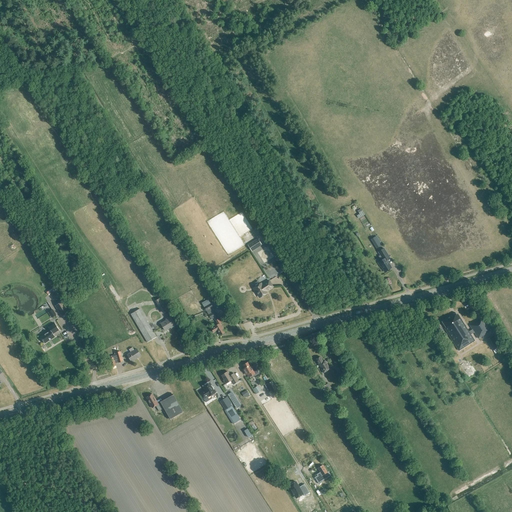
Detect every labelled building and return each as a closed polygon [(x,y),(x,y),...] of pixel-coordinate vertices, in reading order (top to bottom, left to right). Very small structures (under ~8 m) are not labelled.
[(381,233),(374,235),(377,243),(384,241),(381,233)] [(252,251),(262,245),(258,238),(248,245),(252,251)] [(381,266),(385,272),(391,268),(387,260),(390,258),(384,248),(378,252),(383,260),(378,263),(380,267),(381,266)] [(261,284),(254,289),(259,297),(267,292),(266,291),(273,287),(269,281),(262,285),(261,284)] [(208,299),(201,303),(204,307),(204,308),(203,308),(205,311),(205,312),(206,311),(211,320),(218,316),(210,303),(208,299)] [(55,306),(62,317),(69,312),(62,301),(55,306)] [(147,342),(156,337),(140,309),(131,314),(147,342)] [(459,351),(475,341),(458,314),(457,315),(456,313),(442,322),(446,328),(445,328),(459,351)] [(161,324),(165,331),(172,327),(176,325),(171,317),(166,320),(166,321),(161,324)] [(213,332),(217,330),(220,335),(225,333),(224,331),(225,330),(220,323),(222,323),(219,319),(216,320),(218,324),(211,329),(213,332)] [(478,338),(490,331),(482,319),(479,321),(478,320),(470,326),(478,338)] [(59,330),(55,323),(48,327),(50,330),(40,336),(40,337),(45,344),(55,337),(53,334),(59,330)] [(491,346),(497,342),(494,337),(487,341),(491,346)] [(131,362),(141,356),(137,349),(134,350),(132,347),(129,350),(131,352),(127,355),(131,362)] [(480,351),(475,353),(474,351),(471,352),(475,360),(483,356),(480,351)] [(117,355),(113,356),(109,357),(110,358),(112,367),(116,366),(115,363),(119,362),(119,363),(123,362),(120,352),(116,353),(117,355)] [(323,373),(330,369),(325,361),(323,362),(320,357),(315,360),(320,367),(321,367),(322,368),(321,369),(323,373)] [(244,368),(243,369),(246,375),(248,374),(250,377),(255,374),(255,375),(259,373),(254,365),(251,367),(248,362),(243,365),(244,368)] [(234,385),(238,382),(233,374),(230,375),(228,371),(221,375),(224,380),(223,380),(225,384),(231,381),(234,385)] [(268,384),(265,385),(269,392),(271,391),(273,393),(278,391),(272,381),(268,384)] [(205,390),(200,393),(203,399),(206,402),(211,399),(210,396),(216,392),(210,383),(203,387),(205,390)] [(324,386),(322,388),(324,391),(327,390),(331,387),(328,383),(324,386)] [(232,392),(228,395),(234,404),(238,402),(232,392)] [(178,415),(183,412),(173,395),(160,402),(161,403),(158,404),(156,401),(155,401),(154,399),(155,399),(152,394),(146,397),(152,408),(156,406),(159,411),(164,408),(170,419),(175,417),(174,416),(178,414),(178,415)] [(229,402),(223,406),(225,410),(232,406),(229,402)] [(237,414),(230,418),(233,424),(240,419),(237,414)] [(317,476),(315,477),(319,484),(322,482),(321,481),(331,475),(328,472),(327,472),(323,465),(318,468),(320,472),(321,473),(317,476)] [(304,484),(298,487),(295,482),(291,485),(288,486),(294,496),(301,492),(304,496),(309,492),(304,484)]
